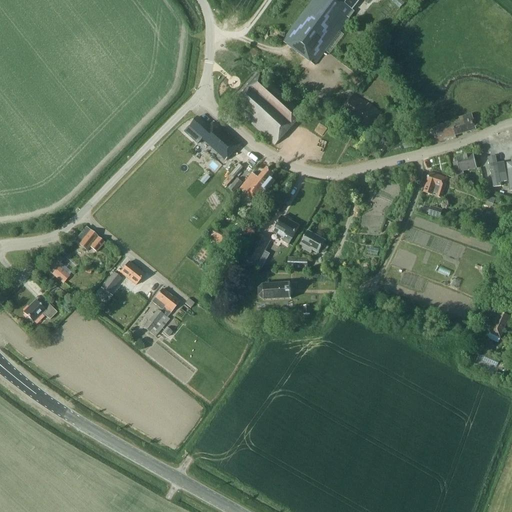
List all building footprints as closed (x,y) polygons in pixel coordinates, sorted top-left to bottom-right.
[(359,0),(313,0),(282,41),(314,65),(354,12),(352,10),(359,0)] [(304,114),(259,73),(245,88),(232,102),(239,109),(237,111),(275,146),(304,114)] [(338,114),(365,132),(367,131),(382,113),(353,94),(344,106),(333,99),(327,106),(338,114)] [(433,144),(456,138),(455,136),(471,131),(476,129),(472,115),(459,118),(459,120),(429,128),(433,144)] [(209,128),(198,117),(184,133),(197,144),(202,139),(226,161),(241,144),(215,121),(209,128)] [(416,147),(414,138),(402,140),(404,149),(416,147)] [(495,153),(485,155),(492,190),(502,188),(501,183),(499,174),(495,153)] [(459,170),(456,171),(458,178),(464,176),(463,172),(477,168),(474,154),(473,154),(456,158),(456,159),(457,162),(459,170)] [(274,174),(267,168),(258,178),(252,173),(240,189),(246,194),(256,202),(265,191),(267,192),(275,182),(270,178),(274,174)] [(430,173),(425,186),(424,191),(433,195),(433,193),(437,194),(437,196),(441,197),(443,192),(448,179),(430,173)] [(499,174),(501,183),(508,182),(506,173),(499,174)] [(242,183),(237,179),(229,189),(234,193),(242,183)] [(428,215),(440,218),(442,211),(431,207),(428,215)] [(412,224),(434,233),(439,223),(417,213),(412,224)] [(286,235),(292,239),(299,226),(282,217),(273,232),(284,239),(286,235)] [(87,251),(89,248),(97,253),(104,243),(97,238),(98,238),(87,229),(76,242),(87,251)] [(211,236),(222,241),(225,235),(214,230),(211,236)] [(241,243),(246,237),(248,235),(242,230),(235,238),(241,243)] [(312,250),(318,254),(325,241),(308,231),(299,247),(310,253),(312,250)] [(261,250),(279,260),(284,252),(266,242),(261,250)] [(63,259),(57,254),(44,268),(51,274),(62,284),(71,273),(60,263),(63,259)] [(287,268),(307,269),(308,259),(288,258),(287,268)] [(120,273),(135,286),(144,275),(128,263),(120,273)] [(121,279),(114,273),(102,288),(109,294),(121,279)] [(291,299),(290,283),(263,285),(258,289),(259,296),(264,301),(291,299)] [(112,297),(101,288),(91,301),(102,309),(112,297)] [(172,297),(162,289),(152,302),(159,308),(154,315),(151,313),(146,319),(148,321),(143,328),(155,337),(169,320),(166,318),(170,313),(180,302),(173,296),(172,297)] [(190,308),(194,303),(189,299),(185,304),(190,308)] [(43,308),(36,301),(23,313),(33,323),(42,314),(50,320),(57,313),(48,304),(43,308)] [(487,332),(500,338),(510,317),(493,310),(490,317),(493,319),(487,332)] [(166,327),(162,332),(168,337),(173,332),(166,327)] [(482,350),(478,361),(475,367),(495,375),(497,369),(502,371),(504,366),(499,364),(502,359),(482,350)]
